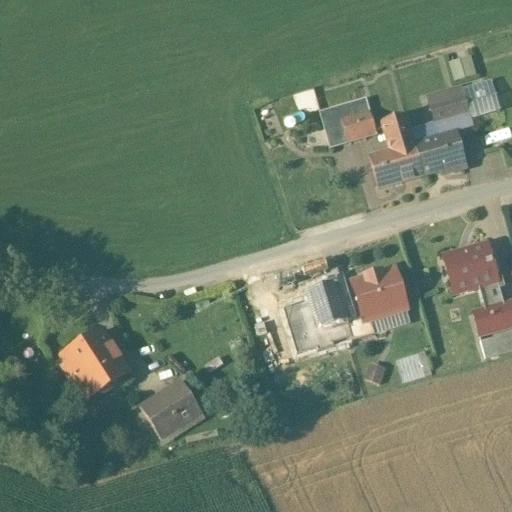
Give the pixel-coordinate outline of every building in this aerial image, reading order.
[(446,63),(453,83),(475,76),(469,55),(446,63)] [(461,97),(429,107),(434,124),(466,114),(461,97)] [(365,102),(319,115),(329,149),(347,144),(340,121),(368,113),(365,102)] [(368,113),(340,121),(347,144),(375,136),(368,113)] [(382,126),(381,127),(389,153),(412,146),(405,120),(382,126)] [(454,134),(412,146),(422,178),(422,179),(448,171),(449,175),(464,170),(454,134)] [(389,153),(368,159),(377,191),(422,178),(412,146),(389,153)] [(485,249),(471,253),(470,252),(443,260),(453,297),(480,290),(495,285),(496,285),(486,248),(485,248),(485,249)] [(378,274),(365,278),(366,281),(351,285),(355,299),(363,324),(369,322),(405,311),(393,273),(379,277),(378,274)] [(495,285),(480,290),(486,313),(502,308),(495,285)] [(363,324),(355,299),(339,304),(350,343),(373,336),(369,322),(363,324)] [(486,313),(472,316),(479,339),(511,329),(511,305),(502,308),(486,313)] [(127,376),(100,333),(60,358),(67,368),(62,372),(69,382),(74,379),(88,401),(127,376)] [(511,335),(480,344),(485,361),(511,353),(511,335)] [(380,384),(384,370),(371,366),(366,381),(380,384)] [(180,383),(139,410),(159,441),(200,414),(180,383)]
